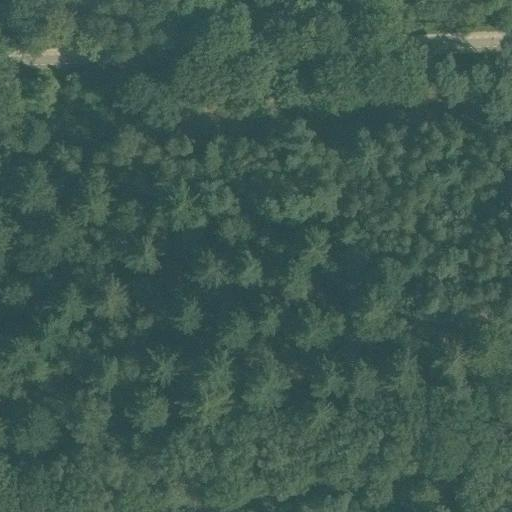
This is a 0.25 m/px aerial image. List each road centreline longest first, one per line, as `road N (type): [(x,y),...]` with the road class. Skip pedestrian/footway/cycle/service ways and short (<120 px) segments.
road 1 (track): [(0,495),(511,410)]
road 2 (unclassified): [(0,62),(511,41)]
